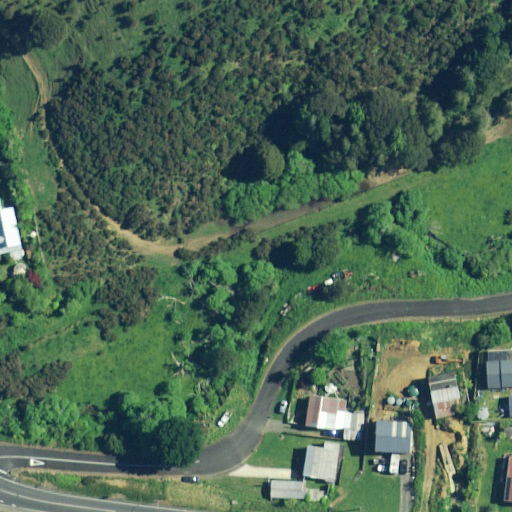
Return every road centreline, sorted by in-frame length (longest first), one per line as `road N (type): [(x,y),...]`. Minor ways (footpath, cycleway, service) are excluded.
road 1 (residential): [(0,454),(159,465),(207,460),(247,438),(288,354),(326,323),(387,308),(511,299)]
road 2 (tertiary): [(0,488),(126,511)]
